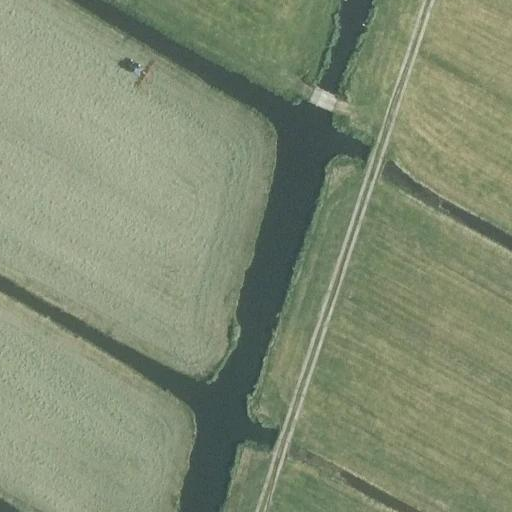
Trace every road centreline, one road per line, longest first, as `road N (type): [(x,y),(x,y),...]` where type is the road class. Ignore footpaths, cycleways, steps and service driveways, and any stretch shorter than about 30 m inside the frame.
road 1 (track): [(261,511),(391,113)]
road 2 (track): [(144,0),(309,93)]
